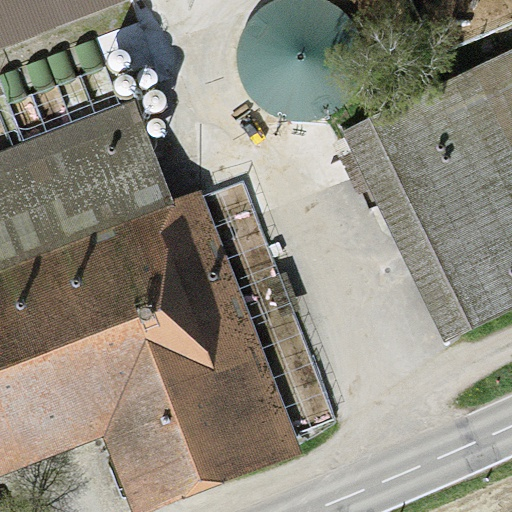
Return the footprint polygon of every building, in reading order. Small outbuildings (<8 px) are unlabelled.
[(0,0),(0,37),(97,0),(0,0)] [(305,117),(324,113),(341,103),(354,88),(361,70),(362,50),(357,31),(346,15),(330,3),(321,0),(280,0),(273,3),(257,14),(246,32),(240,52),(242,73),(251,92),(266,106),(285,115),(305,117)] [(479,34),(479,37),(480,41),(482,44),(485,46),(488,47),(492,47),(495,46),(498,44),(500,41),(501,37),(501,34),(500,31),(497,28),(494,26),(490,25),(486,26),(483,27),(480,30),(479,34)] [(123,86),(126,86),(129,85),(132,83),(134,80),(135,76),(135,73),(133,70),(131,67),(128,65),(124,65),(121,66),(118,67),(116,70),(115,73),(114,76),(115,80),(117,82),(119,85),(123,86)] [(511,336),(511,65),(358,139),(464,359),(511,336)] [(153,104),(156,105),(160,104),(163,101),(165,98),(166,95),(165,91),(164,88),(161,86),(158,84),(155,84),(151,84),(148,86),(146,88),(145,91),(144,95),(145,98),(147,101),(150,103),(153,104)] [(0,490),(122,444),(147,511),(165,511),(308,458),(208,196),(185,205),(145,102),(0,156),(0,490)] [(157,127),(159,129),(162,131),(165,131),(168,131),(171,129),(173,127),(175,124),(175,121),(174,118),(172,115),(170,113),(167,112),(164,112),(161,113),(158,115),(156,118),(155,121),(156,124),(157,127)]
